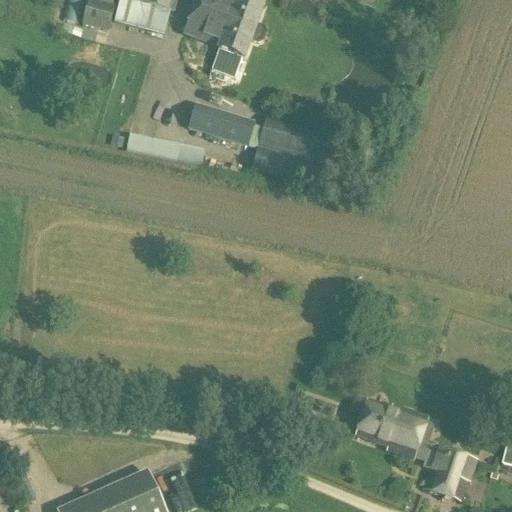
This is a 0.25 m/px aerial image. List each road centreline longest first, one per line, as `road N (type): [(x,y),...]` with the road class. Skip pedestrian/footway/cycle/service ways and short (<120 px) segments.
road 1 (track): [(383,511),(183,429),(0,418)]
road 2 (unknown): [(182,0),(161,94),(174,126)]
